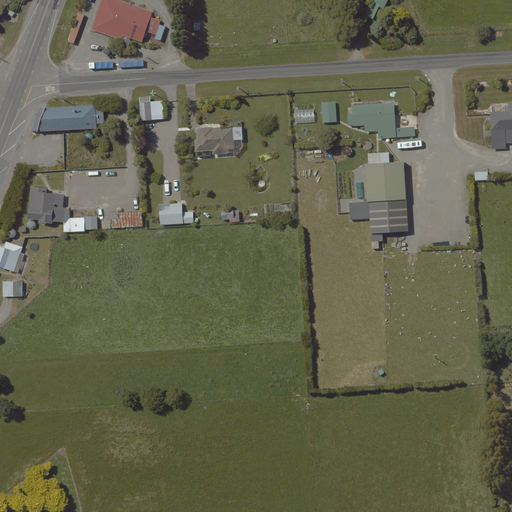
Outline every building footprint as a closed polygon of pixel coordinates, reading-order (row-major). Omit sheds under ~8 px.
[(144,3),(133,0),(88,0),(81,24),(133,39),(144,3)] [(367,0),(359,15),(370,21),(378,6),(383,9),(388,0),(367,0)] [(200,22),(193,22),(193,32),(201,32),(200,22)] [(152,95),(139,96),(140,122),(152,122),(152,116),(162,115),(162,102),(152,103),(152,95)] [(335,101),(320,102),(322,123),(336,122),(335,101)] [(507,149),(506,144),(511,143),(511,103),(498,104),(498,114),(491,114),(492,149),(507,149)] [(395,104),(349,104),(350,108),(347,108),(347,128),(365,128),(365,134),(379,133),(379,136),(415,136),(415,113),(395,113),(395,104)] [(38,133),(92,130),(104,129),(103,106),(46,109),(38,133)] [(121,120),(122,123),(130,122),(129,109),(112,110),(113,120),(121,120)] [(242,121),(197,123),(199,157),(204,157),(204,152),(214,152),(214,156),(229,155),(229,152),(235,151),(235,143),(244,142),(243,127),(242,127),(242,121)] [(399,155),(357,157),(360,232),(402,230),(399,155)] [(489,170),(475,171),(475,183),(490,182),(489,170)] [(63,218),(71,217),(70,208),(65,208),(64,195),(28,197),(29,221),(40,220),(40,227),(54,226),(53,223),(64,223),(63,218)] [(183,200),(158,202),(160,226),(194,224),(194,210),(184,211),(183,200)] [(241,208),(221,208),(222,223),(241,222),(241,208)] [(111,215),(112,230),(144,228),(143,210),(111,212),(111,215)] [(71,217),(63,218),(64,233),(97,231),(97,216),(71,217)] [(26,246),(5,241),(4,248),(0,246),(0,270),(23,275),(27,255),(24,254),(26,246)] [(23,282),(3,282),(3,298),(23,298),(23,282)]
